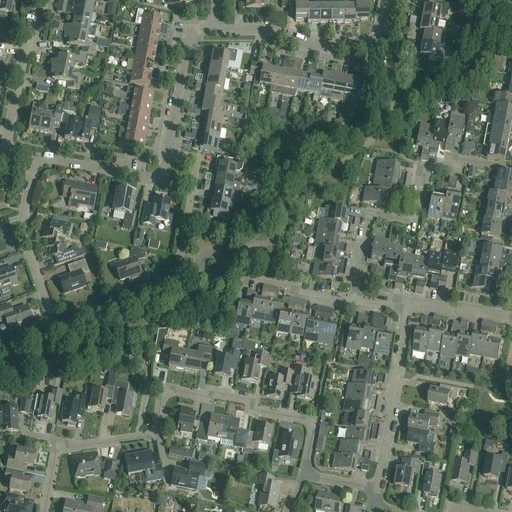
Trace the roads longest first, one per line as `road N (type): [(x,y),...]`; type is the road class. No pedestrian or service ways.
road 1 (residential): [(167,154),(196,160),(173,285),(56,326),(21,227),(34,156)]
road 2 (residential): [(44,511),(56,447),(155,434),(163,388),(245,398),(258,411),(306,420),(312,426),(305,473)]
road 3 (residential): [(354,302),(368,212),(416,221),(428,165),(451,157),(511,169)]
road 4 (residential): [(213,29),(269,29),(303,46),(374,45),(386,0)]
road 5 (residential): [(378,488),(405,304)]
road 6 (residential): [(42,0),(33,43),(24,46),(7,143),(34,156)]
road 7 (residential): [(34,156),(160,180),(167,154)]
road 8 (residential): [(167,154),(188,39),(213,29)]
